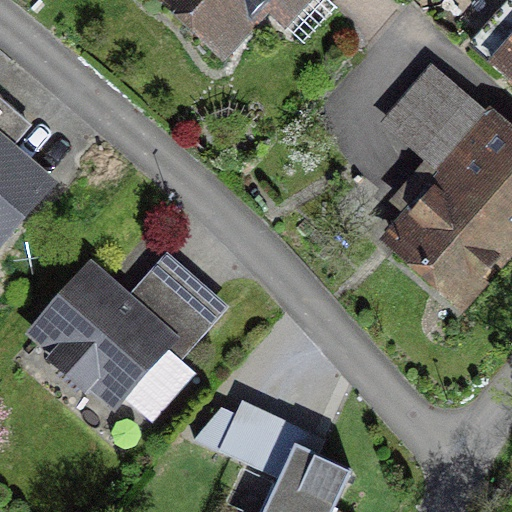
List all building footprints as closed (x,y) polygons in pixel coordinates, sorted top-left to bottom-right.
[(266,0),(157,0),(216,54),(266,0)] [(495,74),(511,88),(511,9),(507,5),(468,48),(495,72),(495,74)] [(394,251),(453,302),(511,234),(511,144),(433,75),(395,118),(438,155),(446,146),(469,165),(420,221),(406,210),(386,233),(400,244),(394,251)] [(0,238),(43,189),(0,151),(0,238)] [(216,316),(201,303),(165,344),(85,274),(32,334),(56,356),(48,365),(79,392),(87,383),(111,404),(118,397),(148,423),(189,377),(173,364),(216,316)] [(268,470),(289,426),(245,405),(224,449),(268,470)] [(330,511),(348,474),(290,447),(260,511),(330,511)]
